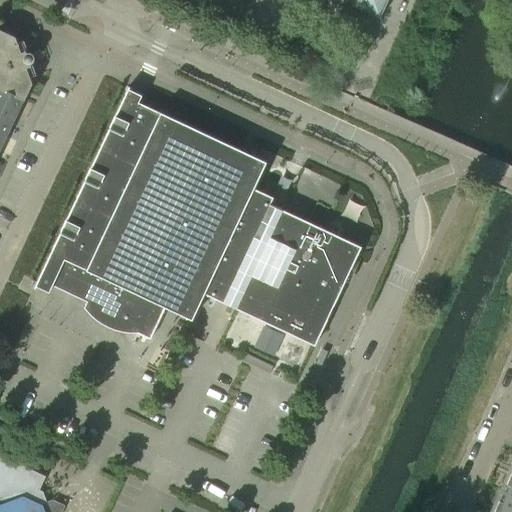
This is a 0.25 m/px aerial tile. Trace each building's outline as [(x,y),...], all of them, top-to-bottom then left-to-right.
[(340,0),(342,1),(342,0),(350,0),(352,1),(350,4),(379,18),(387,0),(340,0)] [(0,88),(22,99),(22,100),(23,100),(31,84),(29,77),(28,77),(25,68),(30,66),(29,64),(31,64),(32,63),(32,62),(33,61),(33,60),(33,59),(33,57),(32,55),(31,54),(29,53),(28,53),(27,53),(25,53),(24,51),(20,53),(16,43),(17,43),(14,37),(0,30),(0,88)] [(128,87),(33,288),(34,289),(35,286),(48,293),(51,286),(86,302),(83,308),(88,315),(94,320),(100,324),(107,328),(114,331),(121,333),(128,334),(137,334),(149,340),(165,307),(191,320),(203,294),(314,346),(360,247),(269,204),(272,197),(253,188),(265,162),(138,102),(141,96),(128,89),(129,87),(128,87)] [(0,111),(14,118),(22,100),(22,99),(0,88),(0,111)] [(0,111),(0,134),(5,136),(14,118),(0,111)] [(0,511),(56,511),(52,500),(46,502),(42,492),(39,490),(45,477),(0,455),(0,511)] [(511,473),(508,472),(499,491),(511,497),(511,473)] [(511,511),(511,497),(499,491),(490,511),(491,511),(511,511)]
